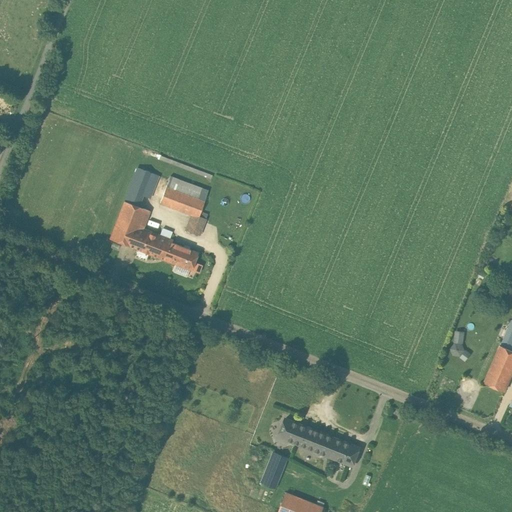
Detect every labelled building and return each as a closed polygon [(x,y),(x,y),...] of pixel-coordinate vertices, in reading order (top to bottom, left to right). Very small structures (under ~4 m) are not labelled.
[(140,167),(127,200),(140,205),(144,193),(153,197),(161,175),(140,167)] [(208,192),(170,177),(159,203),(191,216),(198,219),(199,217),(208,192)] [(127,200),(111,237),(159,256),(165,240),(171,242),(172,240),(145,229),(152,210),(140,205),(127,200)] [(198,219),(191,216),(186,229),(200,234),(206,219),(199,217),(198,219)] [(171,242),(165,240),(159,256),(176,263),(183,247),(171,242)] [(198,253),(183,247),(176,263),(191,270),(198,253)] [(455,330),(451,355),(468,358),(469,350),(462,349),(465,331),(455,330)] [(511,335),(508,346),(501,343),(485,382),(504,390),(511,371),(511,335)] [(321,432),(285,419),(278,436),(294,442),(314,449),(321,432)] [(343,441),(321,432),(314,449),(337,458),(343,441)] [(294,442),(278,436),(261,481),(276,487),(294,442)] [(359,447),(343,441),(337,458),(352,464),(359,447)] [(323,511),(325,506),(287,492),(279,511),(323,511)]
